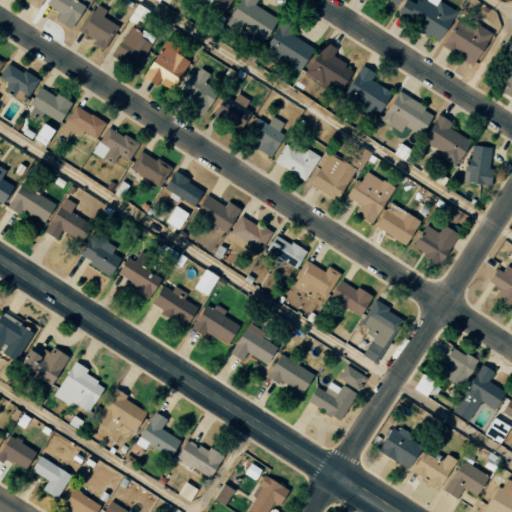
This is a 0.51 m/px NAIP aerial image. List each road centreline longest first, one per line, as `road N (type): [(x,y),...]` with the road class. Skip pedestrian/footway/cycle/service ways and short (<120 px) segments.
road 1 (residential): [(511,346),(0,18)]
road 2 (tertiary): [(398,511),(0,259)]
road 3 (residential): [(310,511),(511,197)]
road 4 (residential): [(511,123),(317,0)]
